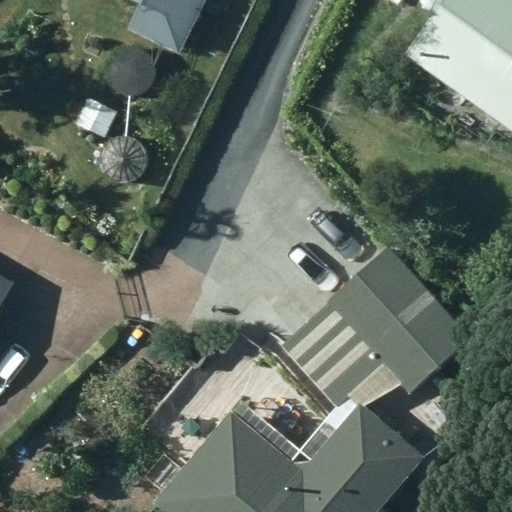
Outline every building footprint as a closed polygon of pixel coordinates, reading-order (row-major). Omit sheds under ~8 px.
[(178,52),(203,0),(130,0),(138,4),(127,27),(178,52)] [(511,0),(441,0),(403,52),(511,129),(511,0)] [(73,122),(104,136),(116,111),(86,96),(73,122)] [(328,302),(409,393),(470,336),(388,247),(328,302)] [(0,301),(10,283),(0,277),(0,301)] [(154,501),(167,511),(388,511),(379,505),(421,457),(358,403),(302,470),(231,411),(154,501)]
